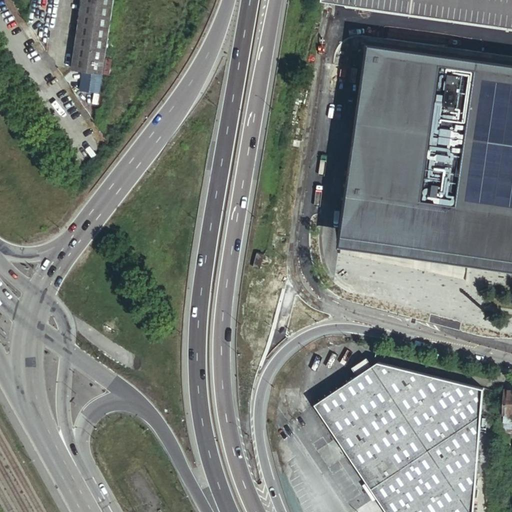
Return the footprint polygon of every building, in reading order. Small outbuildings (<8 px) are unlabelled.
[(114,0),(82,0),(72,70),(102,74),(114,0)] [(511,0),(320,0),(320,1),(340,4),(444,18),(482,23),(511,26),(511,0)] [(511,61),(367,40),(339,252),(466,279),(470,249),(471,243),(483,245),(511,250),(511,61)] [(511,250),(483,245),(471,243),(470,249),(511,255),(511,250)] [(265,255),(257,252),(252,266),(261,269),(265,255)] [(351,367),(356,375),(371,365),(366,357),(351,367)] [(472,511),(483,387),(376,361),(371,365),(356,375),(315,404),(386,510),(387,511),(472,511)] [(511,389),(503,389),(502,415),(503,415),(502,422),(509,423),(508,432),(511,432),(511,445),(510,484),(511,484),(511,389)]
